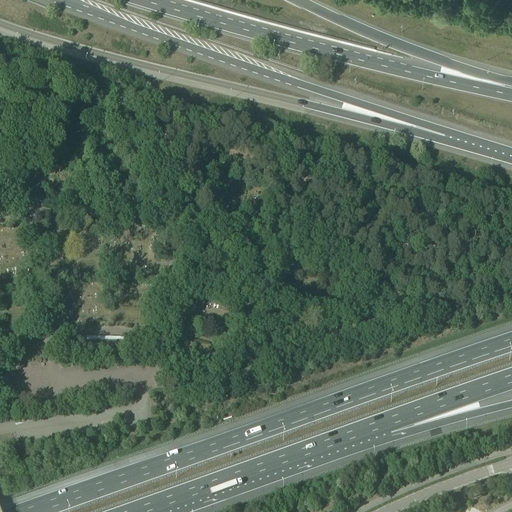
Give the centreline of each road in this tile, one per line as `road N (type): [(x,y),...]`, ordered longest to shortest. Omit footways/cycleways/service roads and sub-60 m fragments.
road 1 (motorway): [(511,343),(28,511)]
road 2 (primary): [(0,24),(340,113),(446,132)]
road 3 (primary): [(62,0),(446,132)]
road 4 (primary): [(511,95),(139,0)]
road 5 (motorway): [(136,511),(384,424)]
road 6 (primary): [(511,91),(299,0)]
road 7 (motorway): [(384,424),(511,378)]
road 8 (tertiary): [(387,511),(511,463)]
road 9 (motorway): [(384,424),(511,404)]
